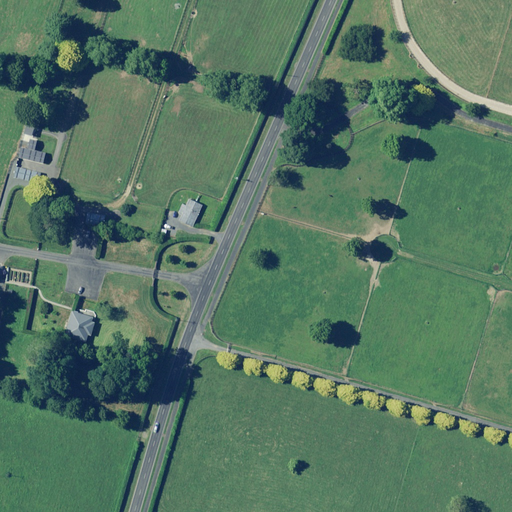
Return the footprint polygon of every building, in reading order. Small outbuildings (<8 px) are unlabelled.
[(34,122),(26,120),(23,134),(31,136),(34,122)] [(38,141),(30,139),(27,149),(21,148),(18,158),(43,164),(46,153),(35,151),(38,141)] [(37,172),(16,167),(14,178),(35,182),(37,172)] [(202,205),(189,199),(186,206),(182,204),(178,213),(182,215),(179,221),(193,227),(202,205)] [(106,216),(87,214),(86,225),(104,227),(106,216)] [(90,337),(94,323),(91,322),(92,317),(72,311),(65,336),(86,342),(88,336),(90,337)]
